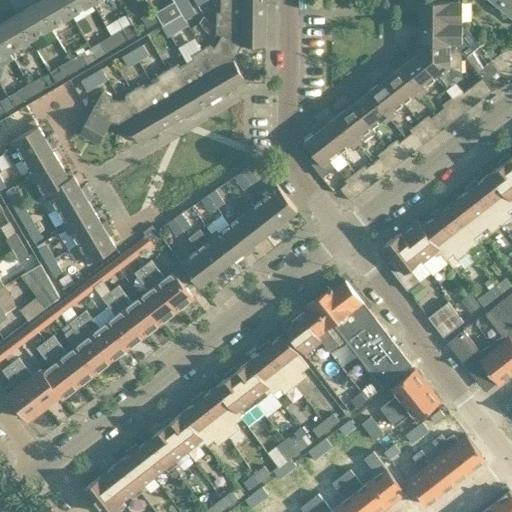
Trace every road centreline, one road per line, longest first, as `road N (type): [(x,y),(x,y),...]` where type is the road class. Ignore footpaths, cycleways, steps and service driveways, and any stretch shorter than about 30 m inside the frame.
road 1 (residential): [(45,469),(349,242)]
road 2 (residential): [(349,242),(290,162),(290,0)]
road 3 (residential): [(475,415),(349,242)]
road 4 (residential): [(349,242),(511,112)]
